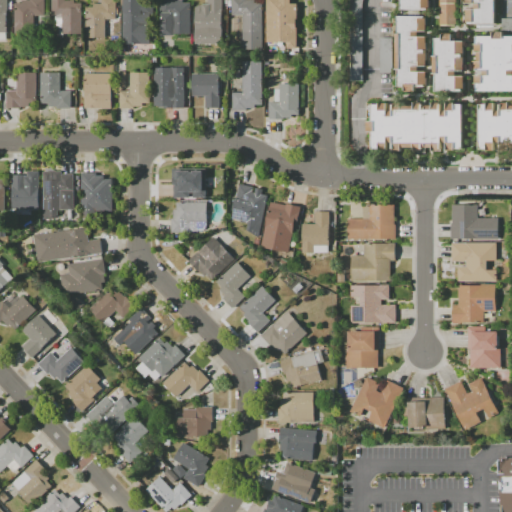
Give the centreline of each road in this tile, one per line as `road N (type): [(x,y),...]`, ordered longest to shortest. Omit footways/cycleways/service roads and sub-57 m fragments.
road 1 (residential): [(136,144),(138,253),(239,366),(244,486),(221,511)]
road 2 (residential): [(321,176),(224,144),(0,142)]
road 3 (residential): [(511,182),(321,176)]
road 4 (residential): [(128,511),(0,373)]
road 5 (residential): [(320,0),(321,176)]
road 6 (residential): [(422,357),(423,182)]
